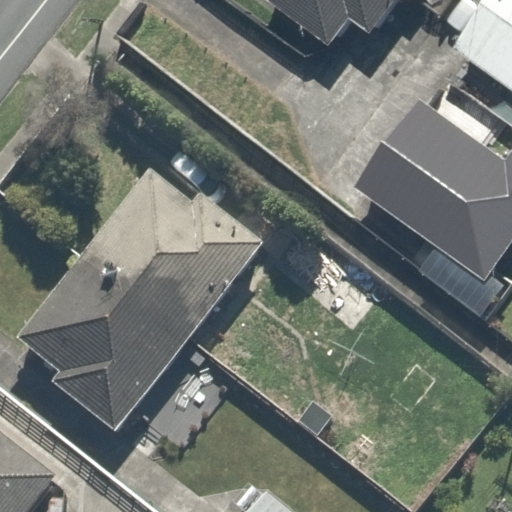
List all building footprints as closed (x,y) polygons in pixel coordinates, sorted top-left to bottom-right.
[(267,0),(352,65),(402,0),(267,0)] [(511,89),(511,0),(495,0),(459,50),(511,89)] [(511,150),(505,160),(423,98),(357,187),(494,290),(511,265),(511,150)] [(50,401),(116,453),(239,299),(214,279),(249,236),(156,162),(15,339),(66,380),(50,401)] [(286,213),(232,281),(356,379),(376,355),(399,373),(433,330),(286,213)] [(381,403),(337,372),(295,431),(339,462),(381,403)] [(0,511),(47,511),(57,500),(0,450),(0,511)] [(292,511),(267,490),(248,511),(292,511)]
